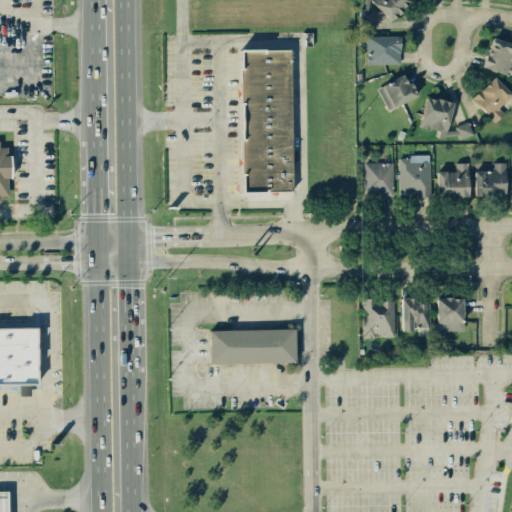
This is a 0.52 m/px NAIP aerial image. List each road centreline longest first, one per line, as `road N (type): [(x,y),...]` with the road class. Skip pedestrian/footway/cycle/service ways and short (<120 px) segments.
road 1 (residential): [(127,261),(511,267)]
road 2 (residential): [(511,227),(218,237)]
road 3 (primary): [(97,261),(100,511)]
road 4 (primary): [(127,239),(123,0)]
road 5 (residential): [(466,20),(461,59),(438,75),(426,29),(439,15),(466,20)]
road 6 (primary): [(129,511),(128,371)]
road 7 (primary): [(93,0),(96,139)]
